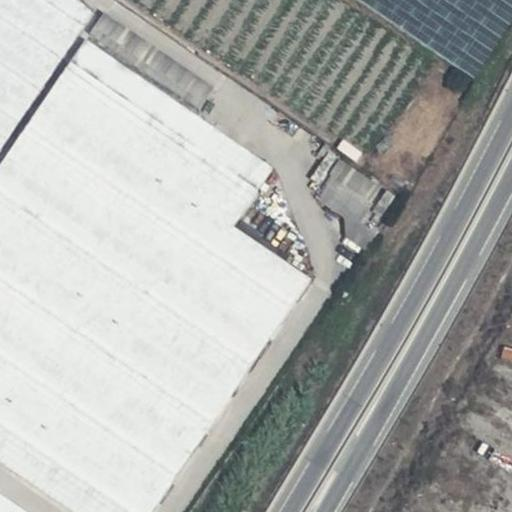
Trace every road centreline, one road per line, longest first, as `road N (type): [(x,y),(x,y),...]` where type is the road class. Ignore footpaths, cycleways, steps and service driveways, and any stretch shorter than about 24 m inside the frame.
road 1 (trunk): [(511,121),(293,511)]
road 2 (trunk): [(322,511),(511,168)]
